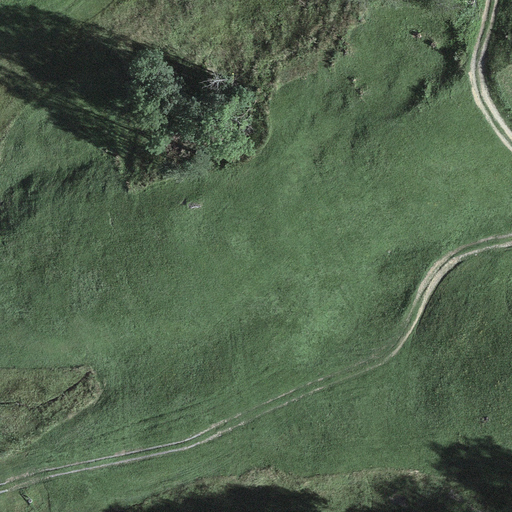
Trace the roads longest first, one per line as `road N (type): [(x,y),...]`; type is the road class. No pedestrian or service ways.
road 1 (track): [(0,487),(198,440),(392,352),(442,268),(511,235)]
road 2 (track): [(511,140),(480,91),(490,0)]
